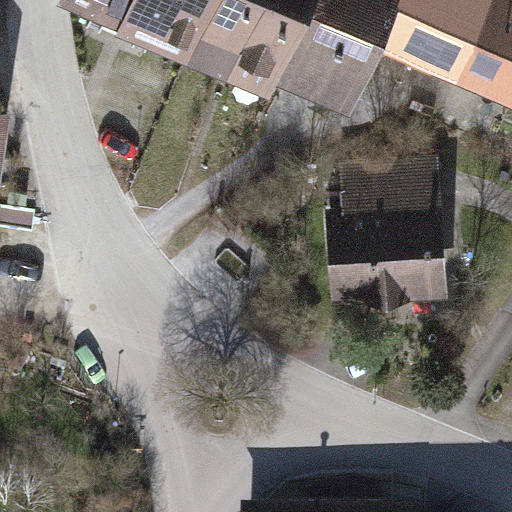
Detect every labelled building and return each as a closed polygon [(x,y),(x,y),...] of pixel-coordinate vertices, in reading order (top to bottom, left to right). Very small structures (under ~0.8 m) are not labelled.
[(61,0),(127,26),(137,0),(61,0)] [(125,31),(191,58),(214,0),(137,0),(127,26),(125,31)] [(214,0),(191,58),(230,75),(262,0),(214,0)] [(458,69),(487,0),(262,0),(230,75),(275,94),(283,76),(354,107),(384,37),(458,69)] [(511,92),(511,0),(487,0),(458,69),(511,92)] [(0,181),(11,107),(0,105),(0,181)] [(346,202),(330,203),(336,304),(448,297),(440,151),(343,157),(346,202)]
